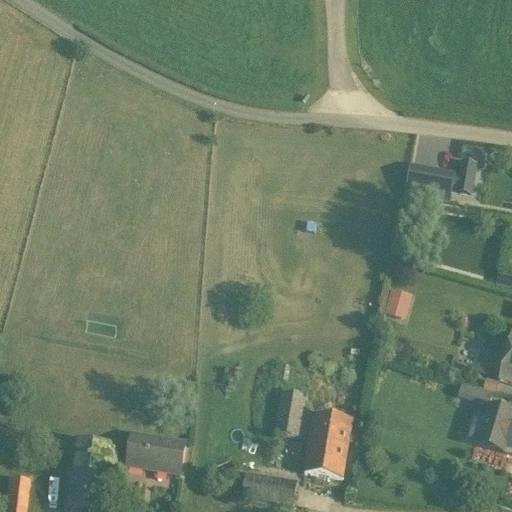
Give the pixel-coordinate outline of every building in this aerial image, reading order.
[(462,147),(460,156),(472,159),(474,149),(462,147)] [(461,163),(458,178),(455,178),(456,175),(411,166),(404,199),(449,207),(452,193),(455,194),(455,196),(472,199),(478,167),(461,163)] [(406,202),(402,222),(414,224),(418,205),(406,202)] [(385,316),(406,322),(412,299),(391,294),(385,316)] [(511,386),(511,335),(498,383),(511,386)] [(287,385),(289,370),(280,368),(277,383),(287,385)] [(486,382),(483,393),(496,397),(499,386),(486,382)] [(488,409),(492,396),(461,387),(458,400),(488,409)] [(274,437),(294,440),(296,431),(301,432),(307,400),(281,395),(274,437)] [(511,458),(511,415),(488,409),(477,448),(511,458)] [(342,482),(348,447),(357,448),(358,439),(350,437),(352,422),(314,416),(304,476),(342,482)] [(181,479),(187,446),(132,437),(126,470),(181,479)] [(81,511),(108,511),(117,448),(71,442),(63,509),(81,511)] [(232,463),(209,471),(214,484),(236,476),(232,463)] [(294,509),(298,483),(245,475),(241,500),(294,509)] [(25,511),(29,483),(7,480),(3,511),(25,511)]
